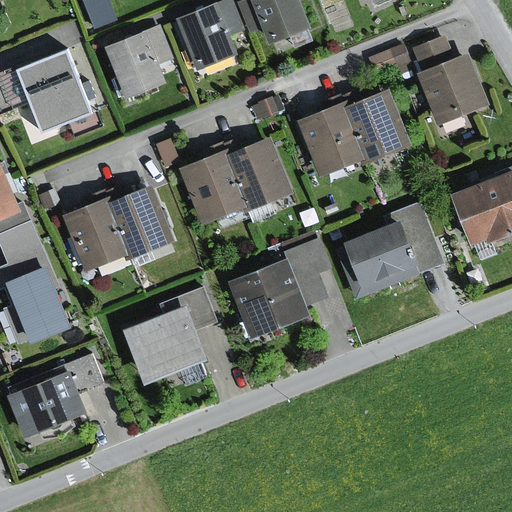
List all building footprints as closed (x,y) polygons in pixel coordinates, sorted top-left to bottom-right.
[(235,0),(234,0),(223,5),(235,35),(247,30),(235,0)] [(268,27),(257,0),(248,0),(241,3),(253,33),(268,27)] [(305,0),(257,0),(268,27),(275,45),(294,37),(299,50),(317,42),(312,30),(317,29),(305,0)] [(223,5),(183,21),(203,73),(244,57),(235,35),(223,5)] [(163,27),(150,32),(162,64),(176,58),(163,27)] [(150,32),(110,48),(129,99),(169,83),(162,64),(150,32)] [(416,49),(427,75),(459,62),(448,36),(416,49)] [(405,45),(393,50),(400,68),(412,63),(405,45)] [(74,51),(24,71),(37,102),(49,133),(98,113),(74,51)] [(392,51),(372,59),(378,76),(399,68),(392,51)] [(427,75),(424,75),(444,126),(495,106),(475,55),(459,62),(427,75)] [(37,102),(24,71),(0,80),(0,112),(1,115),(37,102)] [(97,90),(91,92),(99,111),(105,108),(97,90)] [(358,95),(345,100),(369,161),(371,165),(417,147),(394,91),(362,104),(358,95)] [(334,110),(304,122),(326,177),(369,161),(345,100),(344,98),(331,103),(334,110)] [(271,115),(266,102),(255,106),(259,119),(271,115)] [(239,143),(226,148),(250,208),(252,212),(298,194),(275,138),(243,152),(239,143)] [(173,140),(160,145),(168,166),(181,161),(173,140)] [(215,158),(185,169),(207,225),(250,208),(226,148),(225,145),(212,150),(215,158)] [(0,150),(0,219),(25,209),(0,150)] [(456,162),(460,183),(479,179),(474,158),(456,162)] [(511,175),(459,197),(479,249),(511,235),(511,175)] [(122,190),(109,196),(133,256),(135,260),(181,242),(158,186),(126,200),(122,190)] [(57,189),(41,195),(46,210),(63,204),(57,189)] [(98,206),(68,217),(90,273),(133,256),(109,196),(108,193),(95,198),(98,206)] [(386,216),(391,229),(403,224),(422,272),(449,262),(425,201),(386,216)] [(25,209),(0,219),(0,235),(34,221),(28,207),(25,209)] [(7,287),(15,284),(54,268),(34,221),(0,235),(0,238),(11,264),(0,268),(0,281),(3,289),(7,287)] [(391,229),(342,248),(362,299),(423,275),(422,272),(403,224),(391,229)] [(286,253),(289,261),(308,308),(332,298),(322,274),(336,268),(324,238),(286,253)] [(289,261),(233,283),(255,340),(312,318),(308,308),(289,261)] [(54,268),(15,284),(37,338),(39,344),(79,328),(54,268)] [(37,338),(15,284),(7,287),(15,306),(7,309),(21,345),(37,338)] [(163,304),(168,318),(193,309),(201,330),(221,322),(207,287),(163,304)] [(168,318),(130,332),(150,386),(213,363),(201,330),(193,309),(168,318)] [(75,371),(84,394),(109,383),(96,353),(44,374),(47,382),(75,371)] [(47,382),(12,396),(29,438),(92,413),(84,394),(75,371),(47,382)]
